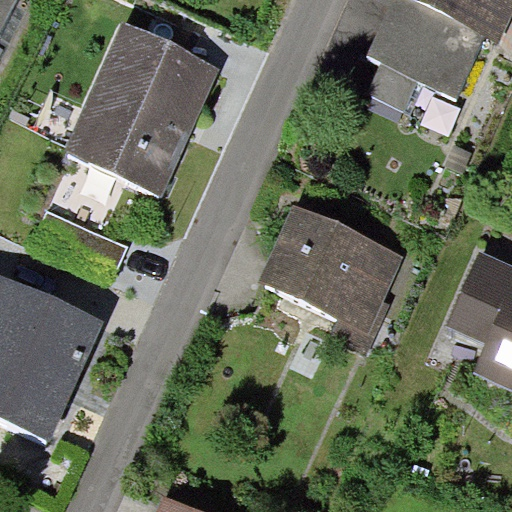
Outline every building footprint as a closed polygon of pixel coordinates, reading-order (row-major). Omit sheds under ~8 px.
[(0,0),(0,34),(15,0),(0,0)] [(511,9),(511,0),(399,0),(371,67),(387,73),(374,105),(423,125),(438,89),(473,103),(511,9)] [(225,79),(127,41),(79,162),(177,200),(225,79)] [(402,256),(299,213),(267,290),(338,319),(331,336),(363,349),(402,256)] [(135,249),(56,217),(43,250),(122,282),(135,249)] [(511,269),(489,259),(457,330),(499,349),(486,376),(511,388),(511,269)] [(101,325),(0,280),(0,413),(52,436),(101,325)] [(189,511),(169,503),(164,511),(189,511)]
